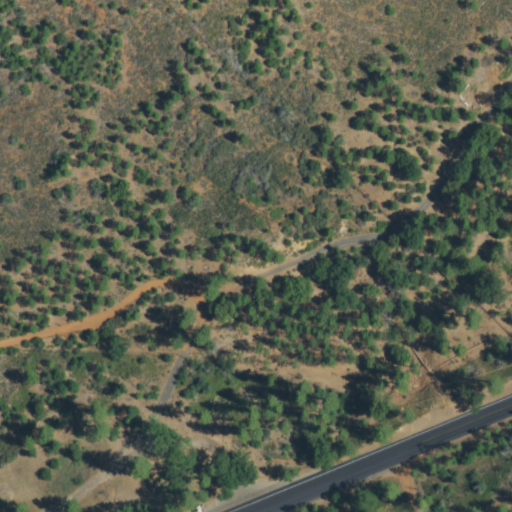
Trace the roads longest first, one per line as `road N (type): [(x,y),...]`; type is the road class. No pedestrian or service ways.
road 1 (track): [(0,345),(75,329),(157,289),(179,287),(223,305),(301,261),(403,233),(511,85)]
road 2 (track): [(38,511),(106,465),(223,305)]
road 3 (primary): [(265,511),(511,412)]
